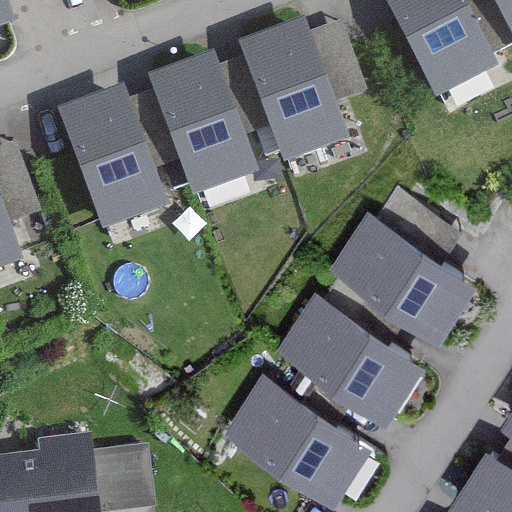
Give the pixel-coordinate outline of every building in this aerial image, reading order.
[(480,66),(446,0),(369,0),(418,97),(480,66)] [(511,50),(511,0),(477,0),(504,54),(511,50)] [(326,142),(282,27),(217,52),(261,167),(326,142)] [(238,176),(194,61),(129,86),(173,200),(238,176)] [(148,210),(104,96),(39,121),(83,235),(148,210)] [(459,277),(355,211),(318,269),(421,335),(459,277)] [(408,356),(305,290),(267,348),(371,414),(408,356)] [(356,437),(253,371),(215,430),(319,496),(356,437)] [(511,392),(491,425),(511,438),(511,392)] [(26,448),(27,457),(0,460),(0,511),(105,511),(142,508),(135,450),(78,457),(76,442),(26,448)] [(511,511),(511,467),(478,446),(441,504),(452,511),(511,511)]
